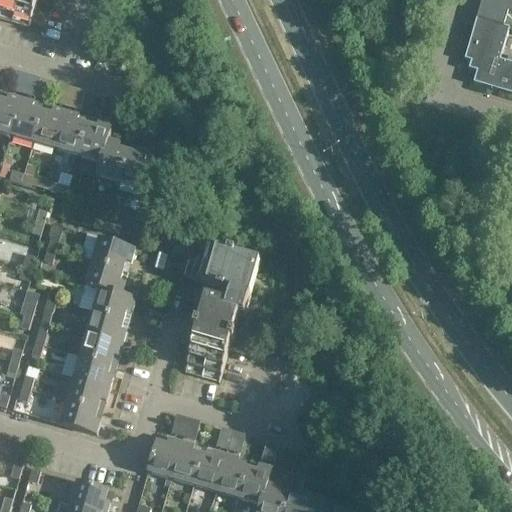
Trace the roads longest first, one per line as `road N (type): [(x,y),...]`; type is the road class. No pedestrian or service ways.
road 1 (secondary): [(230,0),(361,264),(425,369),(511,484)]
road 2 (secondary): [(511,407),(412,265),(280,0)]
road 3 (residential): [(0,424),(130,460),(151,394)]
road 4 (unclassified): [(460,0),(432,98),(511,122)]
